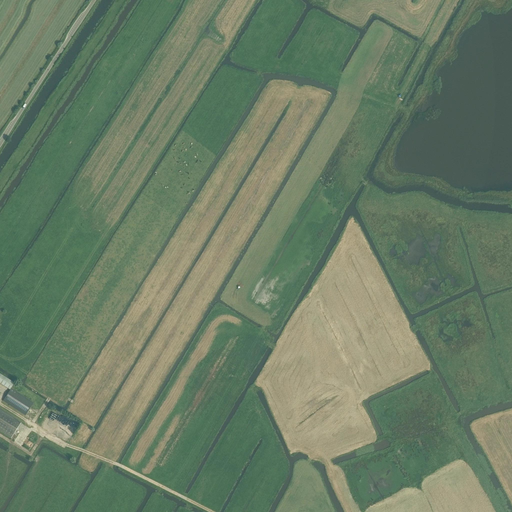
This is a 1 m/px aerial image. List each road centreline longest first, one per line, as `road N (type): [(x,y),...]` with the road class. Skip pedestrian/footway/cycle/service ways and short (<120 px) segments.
road 1 (track): [(44,431),(209,511)]
road 2 (unclassified): [(0,145),(94,0)]
